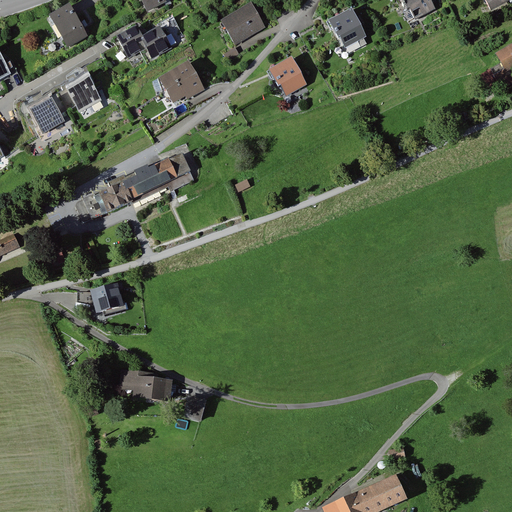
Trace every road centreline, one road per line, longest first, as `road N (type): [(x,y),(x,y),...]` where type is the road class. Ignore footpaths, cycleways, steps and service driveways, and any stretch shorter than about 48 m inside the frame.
road 1 (residential): [(0,299),(264,218),(511,113)]
road 2 (residential): [(315,0),(191,123),(64,200)]
